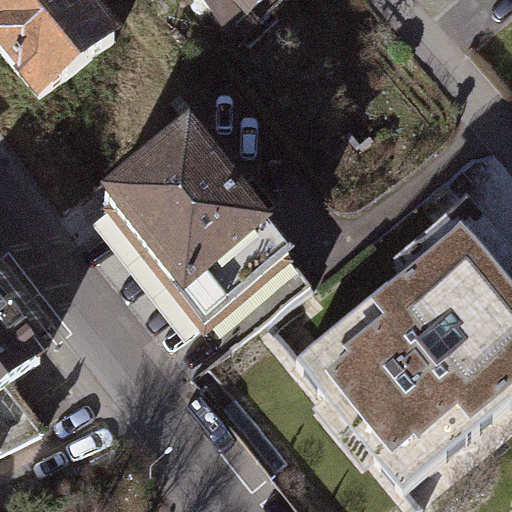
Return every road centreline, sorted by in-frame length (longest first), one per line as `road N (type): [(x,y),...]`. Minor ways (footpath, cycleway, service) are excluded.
road 1 (residential): [(0,187),(231,511)]
road 2 (residential): [(390,0),(511,149)]
